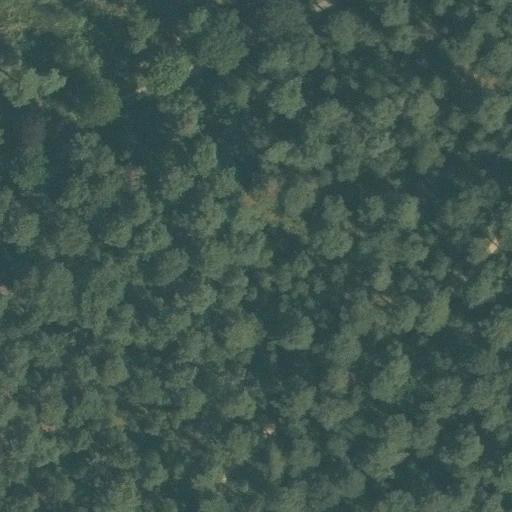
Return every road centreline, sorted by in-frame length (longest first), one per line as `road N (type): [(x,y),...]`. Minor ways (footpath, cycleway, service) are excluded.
road 1 (track): [(0,159),(345,0)]
road 2 (track): [(0,286),(54,340),(28,483),(13,511)]
